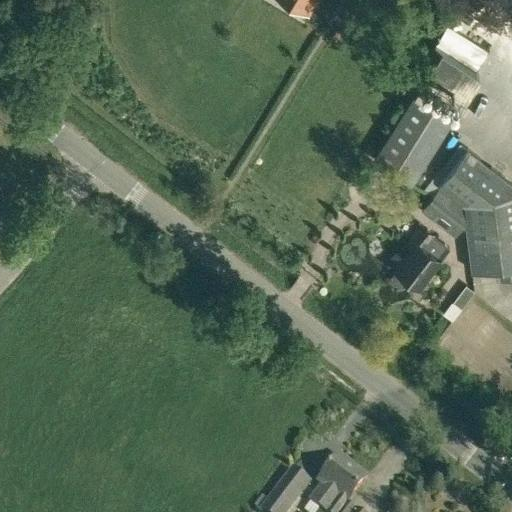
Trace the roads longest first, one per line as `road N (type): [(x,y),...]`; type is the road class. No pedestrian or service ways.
road 1 (tertiary): [(511,486),(103,173)]
road 2 (residential): [(0,282),(103,173)]
road 3 (tertiary): [(103,173),(0,92)]
